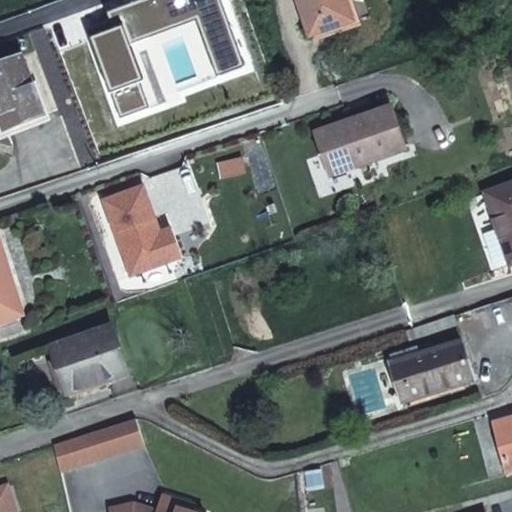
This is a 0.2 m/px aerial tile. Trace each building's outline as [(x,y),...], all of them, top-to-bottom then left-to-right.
[(353,23),(345,0),(299,0),(311,36),(353,23)] [(0,91),(2,96),(0,97),(0,111),(6,128),(43,115),(22,57),(0,65),(0,91)] [(358,160),(360,166),(407,150),(392,108),(318,133),(331,171),(358,160)] [(222,176),(243,172),(240,160),(219,165),(222,176)] [(332,175),(360,166),(358,160),(331,171),(332,175)] [(511,185),(486,194),(510,260),(511,264),(511,263),(511,185)] [(495,265),(510,260),(498,229),(484,234),(495,265)] [(0,240),(0,322),(23,316),(0,240)] [(459,325),(455,315),(406,331),(409,341),(459,325)] [(113,328),(53,348),(68,393),(127,374),(113,328)] [(462,343),(421,356),(394,365),(406,403),(473,381),(462,343)] [(418,347),(391,356),(394,365),(421,356),(418,347)] [(511,413),(494,418),(509,470),(511,468),(511,413)] [(137,418),(88,434),(96,460),(146,443),(137,418)] [(88,434),(56,445),(62,471),(96,460),(88,434)] [(17,511),(9,486),(0,488),(0,511),(17,511)] [(111,509),(111,511),(177,511),(181,496),(163,492),(159,508),(135,503),(111,509)]
